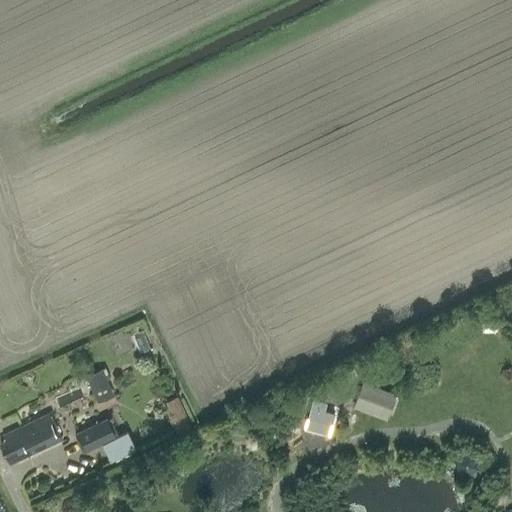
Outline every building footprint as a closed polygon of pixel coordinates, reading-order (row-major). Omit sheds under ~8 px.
[(107,369),(88,376),(98,402),(108,398),(107,394),(115,390),(107,369)] [(363,385),(355,404),(382,414),(389,395),(363,385)] [(168,400),(179,427),(193,422),(182,395),(168,400)] [(330,437),(336,416),(325,413),(328,405),(315,401),(306,430),(330,437)] [(64,439),(50,413),(3,435),(6,441),(1,443),(8,459),(14,457),(16,462),(64,439)] [(87,451),(105,443),(118,437),(117,436),(108,416),(77,431),(83,444),(87,451)] [(118,437),(105,443),(114,460),(137,449),(128,431),(117,436),(118,437)] [(456,455),(464,473),(481,466),(473,448),(456,455)]
